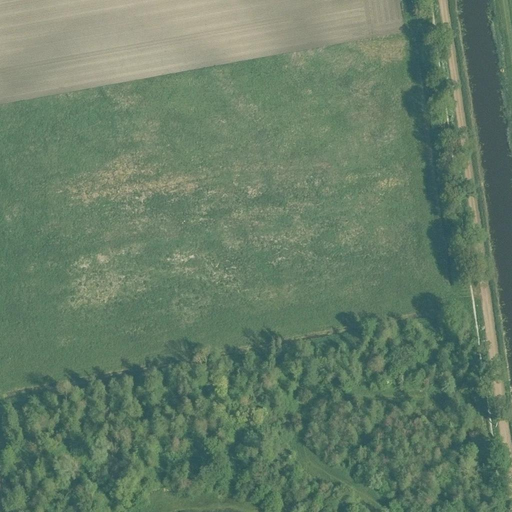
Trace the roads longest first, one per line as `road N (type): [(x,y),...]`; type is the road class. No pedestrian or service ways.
road 1 (track): [(0,391),(488,308)]
road 2 (track): [(511,480),(444,0)]
